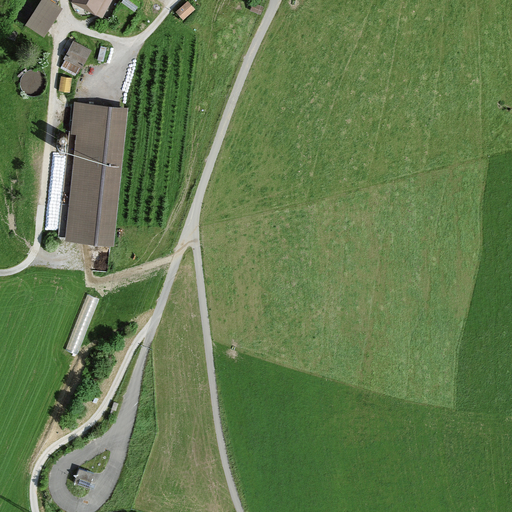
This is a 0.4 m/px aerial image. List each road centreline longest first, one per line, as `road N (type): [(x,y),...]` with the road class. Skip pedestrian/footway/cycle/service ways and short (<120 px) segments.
road 1 (motorway): [(321,0),(146,511)]
road 2 (motorway): [(182,511),(354,0)]
road 3 (track): [(0,272),(21,266),(37,242),(55,61),(67,19),(109,38),(134,39),(176,0)]
road 4 (track): [(35,511),(39,464),(95,417),(137,340),(152,329)]
